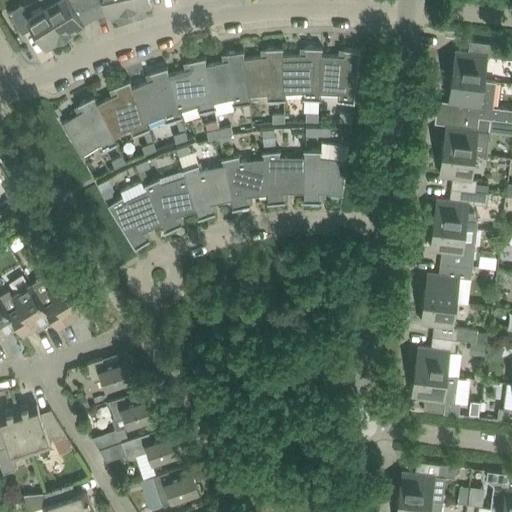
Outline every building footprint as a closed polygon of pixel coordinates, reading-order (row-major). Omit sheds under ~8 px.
[(65,34),(44,0),(31,0),(27,3),(23,2),(10,10),(23,31),(33,25),(46,46),(65,34)] [(72,1),(74,0),(44,0),(65,34),(85,22),(72,1)] [(129,8),(127,0),(104,0),(107,13),(129,8)] [(150,0),(127,0),(129,8),(152,4),(150,0)] [(484,78),(487,52),(511,55),(511,43),(470,38),(469,50),(456,48),(453,74),(484,78)] [(321,53),(322,53),(322,46),(323,46),(323,45),(305,44),(305,45),(306,45),(306,52),(283,53),(282,53),(284,91),(285,91),(304,90),(304,95),(303,95),(303,96),(321,97),(321,96),(320,96),(320,91),(319,91),(321,53)] [(282,53),(283,53),(283,46),(284,46),(284,45),(266,46),(266,47),(267,47),(267,53),(244,56),(249,94),(269,91),(269,96),(268,96),(268,97),(286,97),(286,95),(285,95),(285,91),(284,91),(282,53)] [(345,54),(322,53),(321,53),(319,91),(320,91),(340,92),(339,97),(338,96),(338,98),(355,100),(361,48),(344,46),(344,47),(345,47),(345,54)] [(244,56),(244,49),(245,49),(245,48),(227,51),(227,52),(228,52),(229,58),(206,63),(214,100),(234,96),(234,101),(233,101),(233,102),(251,100),(251,98),(250,99),(249,94),(244,56)] [(206,63),(205,56),(206,56),(206,55),(188,59),(188,60),(190,59),(191,66),(169,73),(168,73),(180,110),(180,109),(199,103),(200,108),(199,108),(199,109),(217,105),(217,104),(215,104),(214,100),(206,63)] [(168,73),(169,73),(167,66),(168,66),(168,64),(151,70),(151,71),(152,71),(154,77),(133,85),(132,86),(147,122),(147,121),(165,113),(167,118),(165,118),(166,119),(183,114),(183,113),(181,113),(180,109),(180,110),(168,73)] [(497,80),(484,78),(453,74),(450,99),(462,101),(460,112),(492,116),(492,117),(511,119),(511,105),(494,104),(497,80)] [(132,86),(133,85),(130,79),(131,79),(131,77),(114,84),(114,85),(116,85),(118,91),(97,101),(97,102),(116,141),(118,140),(118,139),(116,139),(114,135),(132,126),(134,131),(133,131),(133,132),(150,126),(150,124),(148,125),(147,122),(132,86)] [(97,102),(97,101),(94,95),(95,95),(95,94),(79,102),(79,103),(80,102),(83,108),(62,121),(85,158),(86,158),(83,152),(100,141),(103,146),(102,147),(102,148),(116,141),(97,102)] [(319,110),(307,110),(306,118),(318,118),(319,110)] [(352,112),(340,110),(339,118),(351,120),(352,112)] [(285,111),(273,112),(273,120),(285,119),(285,111)] [(489,139),(492,116),(460,112),(459,123),(447,122),(444,148),(475,152),(487,153),(489,139)] [(231,124),(219,126),(221,134),(233,132),(231,124)] [(330,124),(306,124),(306,132),(330,133),(330,124)] [(221,134),(219,126),(208,129),(209,137),(221,134)] [(274,126),(262,127),(263,135),(275,134),(274,126)] [(188,137),(186,129),(174,132),(176,140),(188,137)] [(219,135),(221,143),(233,140),(231,132),(219,135)] [(342,192),(348,150),(349,143),(322,139),(322,147),(306,147),(305,190),(304,198),(303,198),(303,199),(321,199),(321,198),(320,198),(320,190),(342,192)] [(157,147),(154,140),(142,144),(145,152),(157,147)] [(191,150),(188,142),(177,146),(179,154),(191,150)] [(305,190),(306,147),(304,147),(304,148),(305,148),(305,154),(280,154),(279,149),(281,149),(281,147),(264,149),(269,191),(268,191),(269,199),(268,200),(268,201),(286,199),(286,198),(284,198),(283,189),(305,190)] [(451,186),(475,189),(477,178),(471,177),(475,152),(444,148),(440,173),(453,175),(451,186)] [(269,191),(264,149),(263,149),(263,150),(264,150),(265,156),(240,158),(239,153),(240,153),(240,152),(224,155),(233,197),(232,197),(234,205),(232,205),(233,206),(250,203),(250,201),(249,202),(247,193),(268,191),(269,191)] [(126,160),(123,153),(112,158),(115,165),(126,160)] [(233,197),(224,155),(222,156),(222,157),(224,157),(224,162),(200,167),(198,163),(199,162),(199,161),(184,166),(197,207),(199,214),(198,215),(198,216),(216,210),(215,209),(214,210),(211,202),(232,197),(233,197)] [(151,164),(147,157),(136,162),(139,169),(151,164)] [(197,207),(184,166),(182,167),(182,168),(184,168),(185,173),(162,181),(159,176),(161,176),(160,175),(145,182),(163,220),(163,221),(166,228),(165,228),(166,229),(182,222),(181,221),(180,221),(177,214),(197,207)] [(113,183),(109,176),(98,181),(102,188),(113,183)] [(163,220),(145,182),(144,182),(147,189),(125,199),(122,193),(108,202),(136,246),(150,237),(149,236),(148,237),(144,229),(163,221),(163,220)] [(475,210),(467,209),(468,200),(486,202),(488,191),(475,189),(451,186),(450,197),(438,196),(434,222),(465,225),(466,226),(478,227),(479,220),(475,210)] [(464,238),(465,225),(434,222),(431,247),(443,249),(442,260),(473,264),(476,240),(464,238)] [(456,299),(459,274),(471,275),(473,264),(442,260),(440,271),(428,270),(425,295),(456,299)] [(86,305),(61,263),(32,281),(39,292),(45,303),(50,312),(58,327),(70,320),(68,316),(86,305)] [(45,303),(39,292),(32,281),(13,293),(10,288),(0,293),(10,309),(10,310),(16,320),(15,320),(23,333),(34,326),(32,323),(50,312),(45,303)] [(0,329),(15,320),(16,320),(10,310),(10,309),(0,293),(0,292),(0,329)] [(453,324),(456,299),(425,295),(422,321),(434,322),(433,334),(457,337),(476,339),(478,328),(453,324)] [(327,318),(329,308),(318,307),(317,317),(327,318)] [(447,373),(450,347),(455,348),(457,337),(433,334),(431,345),(419,343),(416,369),(447,373)] [(120,358),(118,350),(88,360),(93,377),(103,374),(107,386),(135,376),(128,355),(120,358)] [(459,375),(447,373),(416,369),(412,395),(425,396),(423,407),(459,412),(461,401),(455,400),(459,375)] [(142,395),(140,388),(110,398),(115,414),(124,411),(128,423),(157,414),(150,393),(142,395)] [(67,432),(51,406),(41,410),(38,402),(29,405),(28,402),(17,405),(32,451),(52,444),(50,438),(67,432)] [(32,451),(17,405),(6,409),(7,413),(0,415),(0,457),(4,471),(16,467),(12,457),(32,451)] [(511,407),(499,406),(498,417),(511,418),(511,407)] [(181,451),(174,429),(167,432),(164,424),(123,438),(128,452),(136,449),(137,452),(149,448),(153,460),(181,451)] [(434,472),(455,475),(457,463),(417,458),(416,470),(403,468),(400,494),(431,498),(434,472)] [(183,463),(154,473),(163,501),(174,497),(175,500),(177,501),(186,498),(187,496),(186,493),(200,489),(193,468),(186,470),(183,463)] [(511,470),(493,468),(488,467),(487,476),(494,482),(491,506),(492,506),(511,508),(511,470)] [(73,480),(54,487),(45,490),(26,493),(30,507),(43,503),(45,511),(82,511),(95,508),(91,497),(88,498),(85,489),(77,492),(73,480)] [(400,494),(397,511),(441,511),(443,499),(431,498),(400,494)] [(215,511),(213,506),(206,508),(204,501),(174,511),(173,511),(215,511)]
